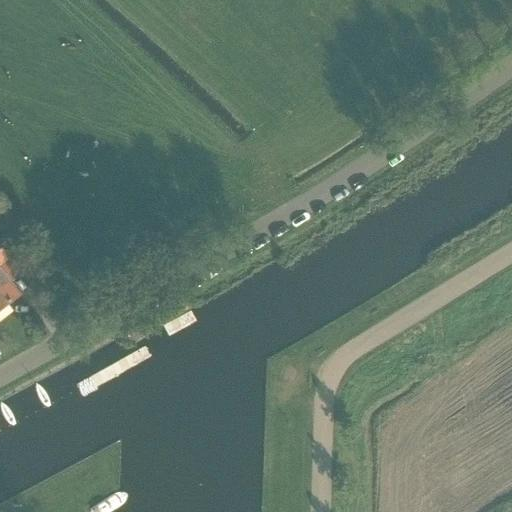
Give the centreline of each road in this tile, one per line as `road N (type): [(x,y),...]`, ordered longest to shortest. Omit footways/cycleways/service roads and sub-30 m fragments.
road 1 (tertiary): [(0,377),(336,186),(511,65)]
road 2 (unclassified): [(322,511),(326,388),(337,365),(511,251)]
